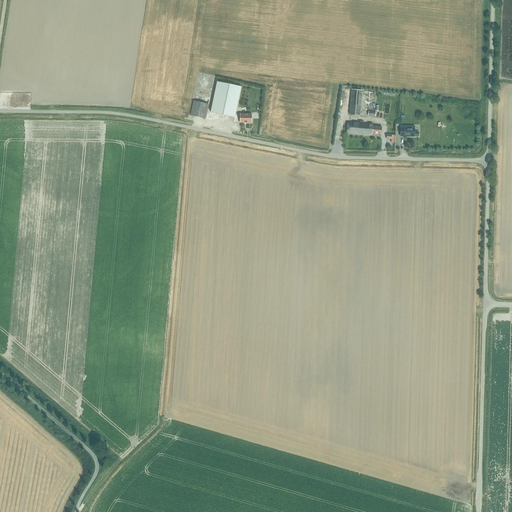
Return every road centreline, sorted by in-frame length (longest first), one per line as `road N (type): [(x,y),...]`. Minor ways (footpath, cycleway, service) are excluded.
road 1 (unclassified): [(488,161),(336,157),(109,112),(0,111)]
road 2 (unclassified): [(478,511),(485,304)]
road 3 (unclassified): [(76,511),(93,461),(0,375)]
road 4 (unclassified): [(488,161),(492,0)]
road 5 (unclassified): [(485,304),(488,161)]
